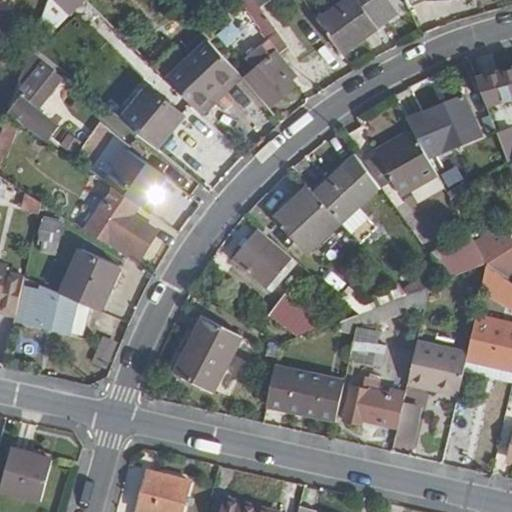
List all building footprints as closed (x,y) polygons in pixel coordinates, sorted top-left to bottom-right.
[(288,47),(254,0),(240,0),(270,40),(268,42),(277,56),(288,47)] [(398,14),(387,0),(346,0),(318,20),(343,53),(398,14)] [(198,111),(239,73),(209,43),(171,78),(198,111)] [(294,88),(286,78),(291,74),(277,56),(271,60),(261,47),(244,61),(253,72),(249,76),(272,105),(294,88)] [(66,74),(34,48),(22,82),(31,91),(12,113),(40,137),(53,121),(38,108),(66,74)] [(511,70),(477,81),(486,106),(511,97),(511,70)] [(168,132),(183,113),(151,89),(124,122),(159,151),(172,135),(168,132)] [(481,137),(464,98),(406,121),(414,135),(428,159),(481,137)] [(428,159),(414,135),(379,154),(401,198),(438,178),(428,159)] [(345,229),(384,194),(358,157),(315,196),(343,226),(345,229)] [(315,196),(309,189),(274,221),(308,257),(343,226),(315,196)] [(160,234),(137,218),(144,208),(117,191),(88,234),(140,266),(160,234)] [(57,256),(65,220),(51,211),(40,209),(37,221),(45,223),(38,251),(57,256)] [(267,289),(293,260),(261,232),(235,262),(267,289)] [(487,268),(471,241),(431,256),(450,283),(487,268)] [(489,268),(504,258),(498,249),(483,258),(489,268)] [(101,312),(118,268),(78,252),(60,295),(76,301),(101,312)] [(511,283),(511,282),(511,252),(504,258),(489,268),(511,283)] [(0,315),(15,319),(24,280),(5,276),(7,267),(0,265),(0,315)] [(511,283),(489,268),(486,281),(511,299),(511,283)] [(69,334),(76,301),(60,295),(32,283),(23,325),(69,334)] [(356,332),(426,308),(430,290),(359,317),(356,332)] [(325,326),(285,297),(270,318),(299,337),(325,326)] [(213,396),(241,340),(203,320),(175,376),(213,396)] [(511,329),(476,321),(469,354),(467,362),(511,372),(511,329)] [(371,375),(378,342),(355,337),(352,350),(355,352),(353,363),(350,362),(348,370),(371,375)] [(467,362),(469,354),(419,342),(409,386),(458,398),(467,362)] [(336,425),(344,386),(275,372),(267,409),(336,425)] [(399,430),(405,405),(407,395),(393,392),(391,397),(380,395),(382,386),(365,383),(363,391),(353,389),(345,425),(362,429),(364,422),(399,430)] [(418,440),(425,410),(405,405),(399,430),(398,435),(418,440)] [(464,452),(471,422),(454,418),(447,448),(464,452)] [(42,504),(52,463),(12,451),(0,491),(42,504)] [(185,511),(193,485),(150,473),(140,511),(185,511)] [(270,511),(271,510),(227,499),(223,511),(270,511)]
